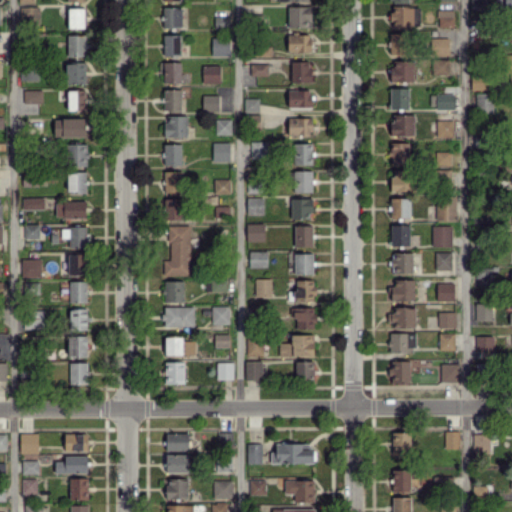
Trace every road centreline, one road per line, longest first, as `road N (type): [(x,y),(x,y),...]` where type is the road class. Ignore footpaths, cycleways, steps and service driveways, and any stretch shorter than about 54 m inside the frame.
road 1 (residential): [(121,0),(128,511)]
road 2 (residential): [(0,408),(511,405)]
road 3 (residential): [(352,0),(354,511)]
